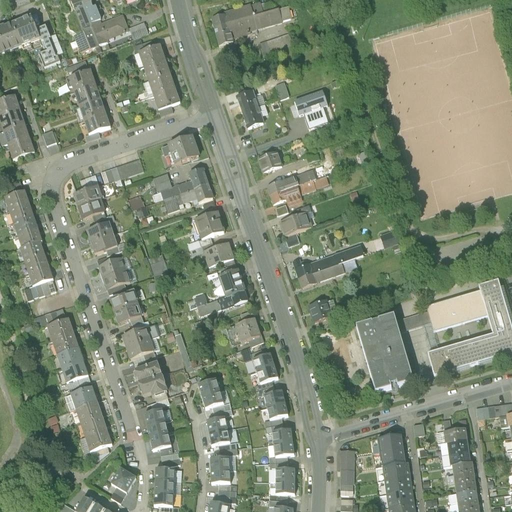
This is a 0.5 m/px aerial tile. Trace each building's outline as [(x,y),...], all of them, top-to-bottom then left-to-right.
[(75,13),(82,31),(92,27),(91,26),(81,0),(76,0),(71,2),(75,13)] [(81,0),(91,26),(98,23),(92,8),(89,0),(81,0)] [(212,21),(214,30),(272,14),(270,5),(260,8),(260,5),(224,15),(225,17),(212,21)] [(99,8),(92,8),(98,23),(104,21),(99,8)] [(294,8),(288,10),(291,21),(297,19),(294,8)] [(288,10),(278,12),(281,23),(291,21),(288,10)] [(278,12),(272,14),(214,30),(219,48),(233,44),(232,41),(249,36),(249,34),(282,25),(281,23),(278,12)] [(79,37),(84,35),(82,31),(75,13),(68,18),(68,20),(70,24),(68,26),(70,32),(74,33),(79,37)] [(32,19),(14,26),(23,48),(41,41),(37,32),(32,19)] [(100,27),(98,23),(91,26),(92,27),(100,47),(107,44),(106,42),(128,34),(122,19),(100,27)] [(130,29),(135,41),(149,35),(145,24),(130,29)] [(0,57),(23,48),(14,26),(0,31),(0,57)] [(100,47),(92,27),(82,31),(84,35),(86,35),(92,50),(100,47)] [(41,41),(46,52),(39,55),(45,69),(61,63),(46,28),(37,32),(41,41)] [(82,54),(92,50),(86,35),(84,35),(79,37),(75,39),(82,54)] [(285,36),(258,46),(263,60),(281,54),(286,67),(295,64),(285,36)] [(142,46),(145,54),(158,49),(156,41),(142,46)] [(140,55),(145,70),(166,62),(161,48),(158,49),(145,54),(140,55)] [(78,75),(89,71),(85,62),(74,66),(78,75)] [(171,77),(166,62),(145,70),(150,84),(171,77)] [(71,80),(76,94),(97,87),(92,73),(71,80)] [(150,84),(155,98),(176,91),(171,77),(150,84)] [(284,85),(275,88),(280,102),(289,99),(284,85)] [(101,102),(97,87),(76,94),(80,109),(101,102)] [(181,105),(176,91),(155,98),(160,112),(172,108),(181,105)] [(237,99),(243,115),(258,110),(252,94),(237,99)] [(328,109),(322,94),(294,103),(300,118),(304,117),(328,109)] [(0,103),(0,118),(0,120),(21,113),(16,98),(0,103)] [(80,109),(85,123),(106,116),(101,102),(80,109)] [(174,114),(172,108),(160,112),(162,118),(174,114)] [(328,109),(304,117),(309,132),(335,123),(329,108),(328,109)] [(263,126),(258,110),(243,115),(248,131),(263,126)] [(0,120),(5,134),(26,127),(21,113),(0,120)] [(111,130),(106,116),(85,123),(90,137),(99,134),(111,130)] [(9,146),(10,148),(31,141),(26,127),(5,134),(9,146)] [(58,145),(53,133),(44,137),(48,148),(58,145)] [(0,138),(3,148),(9,146),(5,134),(0,135),(0,138)] [(101,139),(99,134),(90,137),(86,139),(88,144),(101,139)] [(200,158),(193,139),(162,150),(165,159),(173,156),(176,166),(200,158)] [(36,156),(31,141),(10,148),(15,163),(36,156)] [(303,148),(293,152),(296,162),(306,159),(303,148)] [(258,161),(263,175),(282,168),(277,154),(258,161)] [(307,161),(311,171),(321,167),(317,157),(307,161)] [(144,173),(140,161),(101,175),(105,187),(116,183),(121,181),(144,173)] [(193,184),(173,191),(161,195),(164,202),(210,186),(204,171),(190,175),(193,184)] [(266,189),(269,198),(315,182),(312,173),(266,189)] [(80,183),(84,193),(99,187),(96,177),(80,183)] [(159,196),(161,195),(173,191),(168,177),(154,181),(159,196)] [(325,178),(315,182),(269,198),(272,206),(285,202),(287,208),(301,203),(299,198),(316,192),(315,191),(328,186),(325,178)] [(9,187),(13,198),(24,194),(20,183),(9,187)] [(214,200),(210,186),(164,202),(168,216),(182,211),(181,206),(198,200),(200,205),(214,200)] [(103,199),(99,187),(84,193),(75,196),(79,208),(101,200),(103,199)] [(12,212),(30,206),(26,193),(24,194),(13,198),(7,200),(12,212)] [(156,205),(164,202),(161,195),(159,196),(153,197),(156,205)] [(134,213),(137,211),(146,209),(140,198),(130,201),(134,213)] [(106,213),(101,200),(79,208),(84,221),(106,213)] [(205,213),(206,212),(216,209),(215,203),(203,207),(205,213)] [(16,225),(34,218),(30,206),(12,212),(16,225)] [(278,218),(288,214),(285,206),(275,210),(278,218)] [(306,216),(311,214),(308,207),(293,213),(296,219),(306,216)] [(146,208),(146,209),(137,211),(140,220),(149,217),(146,208)] [(206,212),(208,218),(218,214),(216,209),(206,212)] [(225,234),(218,214),(208,218),(195,222),(202,242),(211,239),(225,234)] [(280,225),(285,239),(311,230),(306,216),(296,219),(280,225)] [(20,237),(39,231),(34,218),(16,225),(20,237)] [(97,224),(99,229),(110,225),(108,219),(97,224)] [(88,233),(92,244),(115,236),(110,225),(99,229),(88,233)] [(25,250),(41,244),(43,244),(39,231),(20,237),(25,250)] [(394,233),(380,238),(384,249),(398,244),(394,233)] [(160,238),(162,243),(167,242),(166,238),(173,236),(172,234),(160,238)] [(119,248),(115,236),(92,244),(97,256),(107,253),(119,248)] [(202,248),(203,248),(213,245),(211,239),(202,242),(200,243),(202,248)] [(190,252),(202,248),(200,243),(199,242),(188,246),(190,252)] [(27,264),(46,257),(41,244),(25,250),(22,251),(27,264)] [(230,244),(215,250),(205,253),(210,268),(225,263),(234,260),(235,260),(230,244)] [(215,250),(213,245),(203,248),(205,253),(215,250)] [(121,254),(119,248),(107,253),(109,258),(121,254)] [(295,270),(298,279),(341,264),(363,257),(360,248),(295,270)] [(149,260),(151,266),(165,262),(163,256),(149,260)] [(31,276),(50,270),(46,257),(27,264),(31,276)] [(98,263),(100,268),(110,265),(108,260),(98,263)] [(236,266),(234,260),(225,263),(227,269),(236,266)] [(100,268),(104,280),(126,272),(122,261),(110,265),(100,268)] [(169,273),(165,262),(151,266),(155,278),(169,273)] [(344,274),(341,264),(298,279),(301,289),(344,274)] [(238,272),(236,266),(227,269),(221,271),(223,277),(238,272)] [(50,270),(31,276),(35,289),(53,282),(54,282),(50,270)] [(220,278),(224,288),(243,281),(240,271),(238,272),(223,277),(220,278)] [(130,284),(126,272),(104,280),(108,291),(121,287),(130,284)] [(247,291),(243,281),(224,288),(228,298),(245,292),(247,291)] [(57,293),(53,282),(35,289),(24,293),(28,303),(57,293)] [(478,287),(480,292),(487,318),(493,336),(428,355),(434,378),(511,354),(511,328),(498,282),(478,287)] [(108,291),(110,297),(123,293),(121,287),(108,291)] [(228,298),(209,305),(198,308),(201,317),(248,301),(245,292),(228,298)] [(487,318),(480,292),(426,308),(428,314),(431,325),(434,334),(487,318)] [(112,302),(116,314),(139,306),(135,294),(112,302)] [(190,311),(198,308),(209,305),(206,296),(187,303),(190,311)] [(315,325),(330,319),(325,303),(309,308),(315,325)] [(143,317),(139,306),(116,314),(120,325),(131,322),(142,318),(143,317)] [(38,332),(49,328),(67,322),(63,311),(34,320),(38,332)] [(241,316),(244,325),(257,320),(254,312),(241,316)] [(399,335),(431,325),(428,314),(396,324),(399,335)] [(131,322),(134,328),(143,324),(145,324),(142,318),(131,322)] [(357,329),(376,395),(392,390),(391,387),(398,385),(399,388),(414,384),(399,335),(396,324),(394,318),(357,329)] [(262,337),(257,320),(244,325),(237,327),(243,344),(249,341),(262,337)] [(54,342),(75,335),(70,321),(67,322),(49,328),(54,342)] [(132,328),(134,334),(145,330),(143,324),(134,328),(132,328)] [(33,331),(31,325),(25,327),(27,333),(33,331)] [(233,347),(243,344),(237,327),(227,330),(233,347)] [(124,337),(128,349),(151,341),(147,329),(145,330),(134,334),(124,337)] [(176,341),(175,337),(174,334),(167,337),(169,343),(176,341)] [(59,357),(79,350),(75,335),(54,342),(59,357)] [(193,369),(181,335),(175,337),(176,341),(188,374),(194,371),(193,369)] [(265,344),(262,337),(249,341),(252,349),(265,344)] [(155,352),(151,341),(128,349),(132,361),(144,356),(153,353),(155,352)] [(64,371),(84,364),(79,350),(59,357),(64,371)] [(146,362),(155,359),(153,353),(144,356),(146,362)] [(256,361),(264,358),(262,353),(246,359),(248,364),(256,361)] [(256,361),(260,372),(278,368),(275,355),(264,358),(256,361)] [(69,386),(89,378),(84,364),(64,371),(69,386)] [(137,372),(141,384),(164,376),(159,364),(158,365),(137,372)] [(282,381),(278,368),(260,372),(263,386),(271,384),(282,381)] [(169,393),(164,376),(141,384),(145,397),(154,394),(155,398),(167,394),(169,393)] [(68,386),(72,397),(93,389),(89,378),(69,386),(68,386)] [(203,386),(206,398),(224,393),(220,381),(203,386)] [(267,398),(274,395),(271,384),(255,389),(258,400),(267,398)] [(77,411),(98,403),(93,389),(72,397),(77,411)] [(227,404),(224,393),(206,398),(209,409),(213,408),(227,404)] [(267,398),(270,409),(287,405),(285,393),(274,395),(267,398)] [(169,400),(167,394),(155,398),(157,404),(167,401),(169,400)] [(153,413),(169,407),(167,401),(151,407),(153,413)] [(477,422),(499,419),(506,418),(511,416),(511,401),(511,404),(511,405),(476,411),(477,422)] [(82,425),(103,417),(98,403),(77,411),(82,425)] [(213,408),(217,422),(229,420),(235,419),(230,403),(227,404),(213,408)] [(290,416),(287,405),(270,409),(272,420),(290,416)] [(149,417),(151,428),(169,423),(166,413),(154,416),(149,417)] [(54,441),(62,439),(56,417),(47,420),(54,441)] [(87,438),(108,431),(103,417),(82,425),(87,438)] [(501,429),(508,428),(506,418),(499,419),(501,429)] [(211,423),(213,435),(231,432),(229,420),(217,422),(211,423)] [(266,435),(284,432),(282,421),(264,425),(266,435)] [(458,423),(460,432),(465,432),(468,431),(466,421),(458,423)] [(442,423),(444,435),(451,434),(450,422),(442,423)] [(169,423),(151,428),(154,440),(172,436),(169,423)] [(424,437),(422,426),(413,428),(415,439),(424,437)] [(92,453),(113,446),(108,431),(87,438),(92,453)] [(233,444),(231,432),(213,435),(215,446),(221,445),(233,444)] [(445,446),(447,446),(466,443),(465,432),(460,432),(451,434),(444,435),(445,446)] [(278,437),(279,448),(297,447),(296,435),(278,437)] [(174,447),(172,436),(154,440),(157,451),(159,450),(171,448),(174,447)] [(380,455),(403,452),(401,438),(377,441),(380,455)] [(221,445),(223,461),(233,460),(242,460),(239,443),(233,444),(221,445)] [(468,454),(466,443),(447,446),(449,457),(468,454)] [(298,458),(297,447),(279,448),(280,460),(288,460),(298,458)] [(159,450),(163,471),(182,472),(179,456),(173,457),(171,448),(159,450)] [(383,468),(405,465),(403,452),(380,455),(381,465),(383,465),(383,468)] [(354,453),(340,453),(339,493),(352,494),(354,453)] [(470,466),(468,454),(449,457),(451,468),(453,468),(470,466)] [(215,461),(215,473),(234,473),(233,460),(223,461),(215,461)] [(271,472),(288,471),(288,460),(270,460),(271,472)] [(383,468),(385,482),(409,479),(407,465),(405,465),(383,468)] [(453,468),(454,478),(473,475),(471,465),(470,466),(453,468)] [(156,471),(156,483),(181,485),(182,472),(163,471),(156,471)] [(124,473),(115,488),(130,497),(139,483),(124,473)] [(234,484),(234,473),(215,473),(216,485),(234,484)] [(281,475),(281,487),(300,487),(300,476),(281,475)] [(454,478),(455,487),(474,484),(473,475),(454,478)] [(411,493),(409,479),(385,482),(387,496),(411,493)] [(181,485),(156,483),(155,496),(180,497),(181,485)] [(455,487),(457,496),(475,494),(474,484),(455,487)] [(221,488),(221,505),(235,508),(237,507),(237,487),(221,488)] [(300,499),(300,487),(281,487),(280,499),(289,499),(300,499)] [(121,506),(127,496),(117,490),(110,500),(121,506)] [(387,496),(389,510),(413,507),(411,493),(387,496)] [(457,496),(458,506),(477,503),(475,494),(457,496)] [(180,511),(180,497),(155,496),(155,510),(161,510),(180,511)] [(268,509),(288,510),(289,499),(280,499),(269,498),(268,509)] [(340,498),(340,511),(352,511),(353,498),(340,498)] [(78,511),(91,511),(95,506),(85,500),(78,511)] [(458,506),(459,511),(478,511),(477,503),(458,506)]
